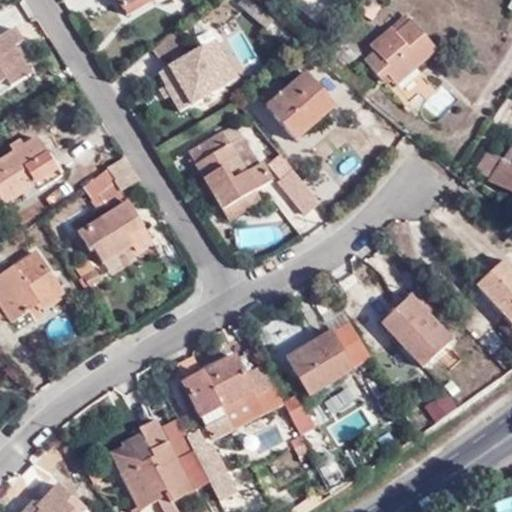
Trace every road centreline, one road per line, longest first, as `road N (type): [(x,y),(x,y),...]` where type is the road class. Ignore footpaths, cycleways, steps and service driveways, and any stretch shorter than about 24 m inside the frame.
road 1 (residential): [(48,0),(232,302)]
road 2 (residential): [(232,302),(65,409),(0,470)]
road 3 (residential): [(420,183),(232,302)]
road 4 (secondary): [(511,436),(395,511)]
